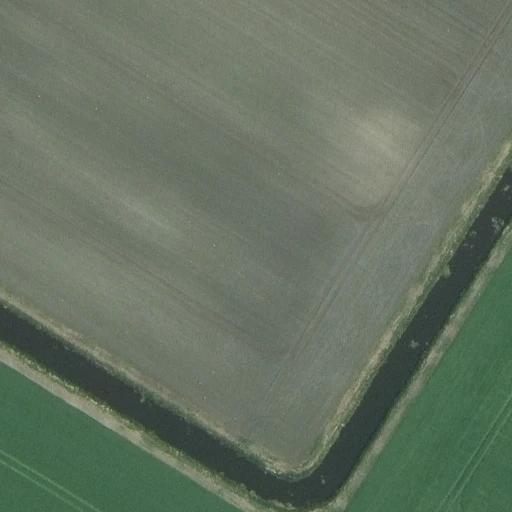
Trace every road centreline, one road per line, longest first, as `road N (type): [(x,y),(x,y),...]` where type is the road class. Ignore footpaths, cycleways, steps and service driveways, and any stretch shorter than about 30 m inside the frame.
road 1 (track): [(331,511),(359,482),(511,242)]
road 2 (track): [(0,349),(258,511)]
